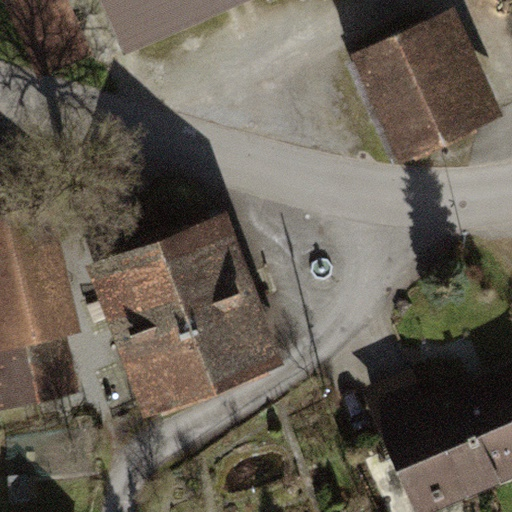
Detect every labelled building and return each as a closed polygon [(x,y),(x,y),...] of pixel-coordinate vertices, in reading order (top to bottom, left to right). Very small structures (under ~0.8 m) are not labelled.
[(81,52),(57,0),(10,0),(43,70),(81,52)] [(108,0),(127,39),(214,0),(108,0)] [(429,28),(351,64),(365,92),(382,84),(410,144),(470,116),(429,28)] [(39,210),(0,220),(0,405),(71,391),(60,335),(67,334),(39,210)] [(212,224),(160,244),(210,380),(263,361),(212,224)] [(160,244),(109,263),(159,399),(210,380),(160,244)] [(410,377),(373,393),(421,504),(511,465),(511,372),(425,410),(410,377)]
